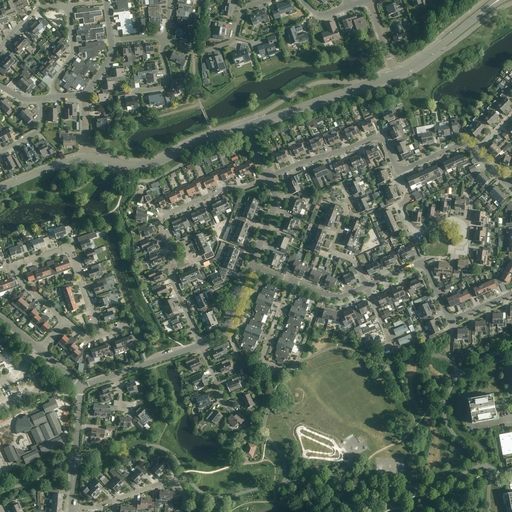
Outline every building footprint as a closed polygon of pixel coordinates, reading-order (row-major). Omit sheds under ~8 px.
[(13,4),(12,0),(7,2),(11,10),(6,12),(5,12),(10,22),(10,23),(13,22),(11,17),(17,15),(13,4)] [(19,9),(25,7),(22,0),(17,0),(18,2),(13,4),(17,15),(21,14),(19,9)] [(234,9),(234,5),(230,5),(231,0),(229,0),(224,0),(223,6),(225,6),(224,15),(222,15),(232,17),(233,9),(234,9)] [(396,0),(394,1),(395,3),(386,7),(389,15),(394,14),(395,18),(400,16),(397,7),(402,5),(400,0),(396,0)] [(422,8),(427,7),(424,0),(412,0),(414,6),(421,4),(422,8)] [(113,11),(113,13),(129,11),(128,4),(127,1),(116,3),(116,6),(117,5),(118,10),(113,11)] [(280,15),(289,11),(290,15),(294,13),(290,2),(281,5),(281,4),(276,6),(278,10),(272,12),(275,19),(281,17),(280,15)] [(193,7),(186,5),(186,6),(179,5),(178,11),(179,11),(179,14),(177,14),(176,17),(178,17),(184,18),(185,18),(185,12),(192,13),(193,7)] [(148,8),(149,11),(148,11),(149,19),(161,17),(161,14),(159,15),(159,10),(160,10),(160,7),(148,8)] [(4,25),(10,23),(10,22),(5,12),(6,12),(4,8),(0,9),(0,10),(3,18),(0,18),(0,25),(2,31),(6,30),(4,25)] [(94,8),(87,9),(89,24),(95,23),(94,17),(102,16),(101,11),(94,12),(94,8)] [(85,25),(85,27),(89,26),(89,24),(87,9),(81,10),(82,13),(74,14),(75,20),(83,19),(84,25),(85,25)] [(129,11),(113,13),(114,16),(118,15),(119,20),(130,19),(132,18),(132,15),(129,15),(129,11)] [(266,24),(270,23),(267,13),(263,15),(262,11),(250,15),(253,26),(254,25),(253,24),(257,23),(265,21),(266,24)] [(357,30),(367,27),(365,21),(364,22),(362,15),(359,16),(359,17),(357,18),(356,14),(350,16),(350,17),(343,20),(342,19),(346,29),(353,27),(352,24),(355,23),(357,30)] [(161,17),(149,19),(150,26),(151,26),(151,29),(160,27),(160,25),(160,20),(161,20),(161,17)] [(192,19),(185,18),(184,18),(178,17),(177,24),(178,24),(178,27),(176,26),(175,29),(176,30),(183,31),(184,25),(191,26),(192,19)] [(44,30),(47,26),(49,24),(43,18),(41,21),(42,22),(40,24),(37,21),(33,25),(39,31),(40,31),(41,33),(44,30)] [(119,20),(115,20),(116,23),(120,23),(121,27),(121,28),(131,26),(130,19),(119,20)] [(223,28),(224,24),(213,22),(212,28),(214,29),(213,35),(219,36),(226,37),(227,28),(223,28)] [(332,41),(341,38),(337,29),(336,29),(334,22),(326,25),(328,30),(329,29),(330,32),(322,34),(325,44),(326,44),(325,42),(331,39),(332,41)] [(393,25),(396,33),(392,34),(395,42),(405,38),(402,30),(399,22),(393,25)] [(39,31),(33,25),(29,29),(32,33),(30,35),(35,39),(39,35),(37,34),(39,31)] [(96,25),(89,26),(91,41),(97,40),(96,34),(104,33),(103,28),(96,29),(96,25)] [(86,42),(91,41),(89,26),(85,27),(83,27),(84,30),(76,31),(77,37),(85,36),(86,42)] [(121,28),(121,27),(117,28),(117,31),(122,30),(123,35),(135,34),(134,29),(133,29),(132,26),(131,26),(121,28)] [(295,29),(291,30),(286,31),(291,45),(299,42),(300,43),(308,40),(306,33),(297,36),(295,29)] [(190,32),(183,31),(176,30),(175,37),(175,36),(180,37),(180,39),(185,40),(184,42),(187,42),(189,32),(190,32)] [(277,53),(275,48),(275,49),(274,45),(278,44),(275,36),(267,38),(269,44),(266,45),(258,47),(259,50),(260,50),(262,55),(265,54),(265,52),(268,51),(269,56),(277,53)] [(21,37),(17,41),(24,48),(26,46),(27,47),(31,43),(27,38),(25,41),(21,37)] [(57,44),(55,46),(63,54),(67,50),(63,46),(65,44),(61,40),(57,44)] [(24,48),(17,41),(13,45),(15,47),(13,50),(19,55),(23,51),(22,50),(24,48)] [(98,42),(91,43),(93,58),(99,57),(98,51),(106,50),(105,45),(98,46),(98,42)] [(93,58),(91,43),(85,44),(86,47),(78,48),(79,53),(87,53),(88,58),(93,58)] [(143,56),(142,56),(143,60),(147,59),(147,54),(149,54),(149,55),(154,54),(153,44),(145,45),(145,46),(142,46),(141,46),(143,56)] [(248,55),(251,54),(248,46),(241,44),(239,52),(232,55),(234,60),(234,59),(236,64),(239,63),(240,63),(240,62),(244,61),(244,62),(250,60),(248,55)] [(52,48),(53,49),(49,53),(53,57),(55,55),(59,58),(63,54),(55,46),(54,45),(52,48)] [(132,61),(136,60),(135,56),(138,55),(138,56),(142,56),(143,56),(141,46),(142,46),(142,45),(134,46),(134,47),(130,48),(132,61)] [(130,48),(130,47),(122,48),(123,57),(127,57),(128,63),(122,63),(123,67),(132,66),(132,61),(130,48)] [(181,65),(179,68),(183,70),(187,61),(184,60),(185,57),(173,52),(170,60),(181,65)] [(8,56),(4,60),(11,66),(13,64),(14,66),(18,61),(14,57),(12,59),(8,56)] [(217,73),(218,73),(218,74),(223,72),(223,71),(226,70),(223,61),(223,62),(222,62),(219,56),(214,58),(213,57),(209,59),(205,60),(209,70),(215,68),(217,73)] [(43,65),(42,66),(49,72),(53,68),(50,65),(52,62),(50,61),(51,59),(48,57),(43,62),(42,61),(40,63),(43,65)] [(9,68),(11,66),(4,60),(0,63),(0,64),(4,67),(1,70),(6,74),(10,70),(9,68)] [(87,63),(86,64),(80,72),(81,73),(85,76),(88,71),(93,74),(96,69),(92,66),(94,64),(89,60),(87,63)] [(86,64),(81,61),(79,64),(75,61),(72,65),(76,69),(73,73),(77,77),(78,77),(79,74),(81,73),(80,72),(86,64)] [(155,75),(157,75),(157,71),(158,71),(157,63),(147,64),(147,69),(148,69),(148,72),(137,73),(138,77),(155,75)] [(49,72),(42,66),(41,68),(39,66),(35,66),(32,70),(39,76),(42,73),(45,76),(49,72)] [(17,84),(21,88),(28,81),(26,79),(30,75),(24,69),(21,72),(22,74),(18,78),(20,80),(17,84)] [(115,82),(126,80),(125,76),(124,76),(123,74),(124,73),(123,69),(113,70),(114,77),(111,78),(112,82),(115,82)] [(77,77),(76,78),(71,86),(75,90),(79,85),(83,88),(86,83),(82,80),(84,78),(79,74),(78,77),(77,77)] [(76,78),(71,75),(69,78),(65,75),(62,79),(67,82),(63,87),(68,91),(71,86),(76,78)] [(156,82),(155,75),(138,77),(134,77),(134,84),(139,84),(138,81),(145,80),(145,81),(146,80),(146,84),(156,82)] [(185,82),(183,82),(183,80),(187,80),(188,77),(176,75),(175,81),(173,80),(172,87),(171,93),(178,94),(179,88),(184,88),(185,82)] [(28,81),(21,88),(25,92),(29,88),(31,90),(35,86),(31,82),(30,83),(28,81)] [(115,86),(115,82),(112,82),(104,83),(105,90),(102,90),(103,94),(103,95),(106,94),(117,93),(117,89),(115,89),(115,86)] [(511,88),(510,90),(507,87),(503,91),(504,92),(507,95),(509,93),(511,95),(511,88)] [(504,100),(501,102),(509,110),(510,109),(509,108),(510,108),(509,107),(511,104),(506,99),(509,96),(507,95),(504,92),(500,96),(504,100)] [(106,99),(106,94),(103,95),(103,94),(96,95),(97,103),(96,103),(96,107),(111,105),(111,101),(106,102),(106,99)] [(164,105),(163,98),(161,98),(161,96),(161,97),(160,94),(148,96),(149,101),(150,101),(150,105),(157,104),(158,107),(163,106),(163,105),(164,104),(164,105)] [(127,108),(127,111),(139,109),(137,97),(125,99),(127,108)] [(0,107),(2,109),(9,102),(5,99),(3,101),(0,98),(0,107)] [(508,111),(509,110),(501,102),(499,105),(495,101),(491,105),(496,109),(498,107),(503,113),(506,110),(507,111),(508,110),(508,111)] [(12,105),(9,102),(2,109),(8,116),(13,111),(10,108),(12,105)] [(491,113),(488,115),(496,123),(497,122),(496,121),(497,121),(496,120),(499,117),(494,112),(496,109),(491,105),(487,109),(491,113)] [(49,109),(49,122),(57,122),(56,113),(60,113),(60,106),(56,106),(56,109),(49,109)] [(68,106),(68,110),(65,110),(65,120),(71,120),(71,116),(76,116),(76,112),(76,106),(78,106),(68,106)] [(394,107),(388,110),(389,112),(383,115),(385,121),(388,120),(389,122),(388,122),(395,119),(393,114),(396,112),(394,107)] [(23,119),(30,112),(27,109),(24,111),(21,108),(16,113),(23,119)] [(34,115),(30,112),(23,119),(30,126),(30,125),(31,126),(34,122),(34,121),(31,118),(34,115)] [(107,130),(108,130),(106,119),(110,119),(110,112),(103,113),(104,117),(100,118),(100,117),(97,117),(97,124),(97,123),(96,123),(97,128),(107,127),(107,130)] [(495,124),(496,123),(488,115),(486,118),(482,114),(478,118),(481,121),(483,122),(485,120),(490,126),(493,123),(494,124),(495,123),(495,124)] [(372,123),(375,121),(372,115),(367,118),(368,120),(365,121),(365,120),(370,131),(369,131),(370,131),(375,129),(372,123)] [(476,124),(474,127),(482,134),(482,133),(483,132),(482,131),(485,129),(479,123),(481,121),(478,118),(477,117),(473,121),(476,124)] [(451,120),(451,123),(452,129),(453,133),(459,131),(458,126),(461,126),(460,119),(457,120),(457,119),(451,120)] [(370,131),(365,120),(365,121),(363,122),(362,120),(357,122),(359,128),(362,127),(365,133),(369,131),(370,131)] [(389,130),(391,135),(402,130),(400,125),(398,126),(396,121),(389,123),(392,129),(389,130)] [(448,122),(442,123),(445,136),(451,135),(450,130),(452,129),(451,123),(448,124),(448,122)] [(353,138),(353,139),(358,136),(355,130),(358,129),(355,123),(350,125),(351,127),(349,128),(348,128),(353,138)] [(435,131),(435,133),(438,132),(439,137),(445,136),(442,123),(439,123),(440,125),(434,126),(434,128),(435,131)] [(339,128),(340,130),(342,135),(345,134),(348,140),(353,138),(348,128),(348,127),(345,128),(344,125),(339,128)] [(481,135),(482,134),(474,127),(471,129),(468,125),(464,130),(468,134),(470,132),(476,137),(478,135),(479,136),(480,135),(481,135)] [(3,132),(7,141),(12,139),(10,135),(14,133),(11,128),(3,132)] [(335,143),(336,144),(340,142),(338,135),(341,134),(338,128),(333,130),(334,133),(331,134),(331,133),(335,143)] [(434,128),(425,129),(428,144),(434,143),(433,137),(436,137),(435,133),(435,131),(434,128)] [(422,145),(428,144),(425,129),(417,131),(418,140),(421,139),(422,145)] [(402,130),(391,135),(394,140),(396,139),(397,141),(404,139),(407,137),(406,134),(404,135),(402,130)] [(331,133),(330,132),(322,135),(326,144),(329,143),(331,145),(335,143),(331,133)] [(75,149),(75,137),(74,137),(68,138),(68,134),(60,134),(60,138),(64,138),(64,146),(74,145),(75,149)] [(318,149),(318,150),(323,147),(321,144),(324,142),(320,134),(315,136),(316,138),(314,139),(313,139),(318,149)] [(318,149),(313,139),(311,140),(310,138),(305,141),(307,146),(310,145),(313,151),(318,149)] [(296,144),(300,154),(301,155),(305,153),(303,146),(306,145),(303,139),(298,141),(299,144),(296,145),(296,144)] [(398,150),(406,147),(404,142),(405,141),(404,139),(397,141),(399,144),(396,145),(398,150)] [(296,156),(300,154),(296,144),(294,141),(288,144),(289,146),(287,146),(290,152),(293,151),(296,156)] [(487,150),(491,154),(498,148),(496,146),(497,144),(494,141),(490,144),(492,146),(487,150)] [(46,154),(49,152),(51,155),(54,153),(55,151),(50,145),(47,147),(45,144),(44,144),(43,142),(37,144),(35,146),(38,151),(39,150),(41,156),(45,153),(46,154)] [(505,153),(507,150),(509,148),(511,146),(509,143),(506,145),(507,146),(502,150),(505,153)] [(410,154),(409,151),(411,151),(409,146),(406,147),(398,150),(400,156),(403,154),(404,157),(406,156),(407,159),(414,156),(413,153),(410,154)] [(37,159),(34,154),(31,155),(27,147),(20,151),(25,162),(33,158),(34,161),(37,159)] [(284,162),(289,160),(286,154),(289,152),(286,147),(281,149),(282,151),(280,152),(279,151),(284,162)] [(376,147),(371,149),(375,159),(378,157),(379,160),(384,158),(381,152),(378,153),(376,147)] [(502,151),(498,148),(491,154),(495,158),(502,151)] [(375,159),(371,149),(366,152),(368,157),(365,159),(368,165),(373,163),(372,160),(375,159)] [(284,162),(279,151),(279,152),(277,153),(276,151),(271,153),(273,159),(276,158),(279,164),(284,162)] [(354,157),(359,166),(361,165),(363,168),(368,166),(365,159),(362,161),(359,154),(354,156),(354,157)] [(463,154),(458,156),(461,164),(466,162),(463,154)] [(21,167),(17,159),(16,158),(13,160),(10,156),(3,160),(8,170),(15,166),(17,169),(21,167)] [(247,175),(243,166),(240,167),(237,159),(238,159),(237,156),(231,159),(232,161),(234,161),(237,166),(234,168),(237,174),(238,174),(237,173),(240,172),(242,177),(247,175)] [(446,157),(448,161),(451,169),(456,167),(453,159),(450,160),(448,156),(446,157)] [(461,164),(458,156),(453,159),(456,167),(461,164)] [(508,166),(511,158),(506,156),(502,164),(508,166)] [(354,157),(349,159),(352,165),(349,166),(352,173),(357,171),(356,168),(359,166),(354,157)] [(246,164),(243,166),(247,175),(253,172),(250,167),(253,166),(253,167),(254,167),(251,160),(245,163),(246,164)] [(337,162),(341,172),(344,171),(346,174),(349,173),(350,175),(348,176),(349,178),(353,177),(348,165),(345,166),(342,160),(340,161),(337,162)] [(451,169),(448,161),(443,163),(444,166),(442,167),(444,173),(447,172),(446,171),(451,169)] [(341,172),(337,162),(334,163),(334,164),(332,165),(335,171),(332,172),(335,178),(340,176),(339,173),(341,172)] [(427,170),(431,181),(436,179),(432,168),(430,164),(428,165),(429,169),(427,170)] [(228,169),(225,170),(229,179),(234,177),(232,172),(234,171),(235,172),(232,165),(227,167),(228,169)] [(319,167),(323,176),(326,175),(328,178),(330,177),(331,179),(334,177),(331,170),(328,171),(325,166),(324,166),(324,165),(319,167)] [(441,177),(441,175),(443,173),(440,167),(438,168),(437,166),(432,168),(436,179),(441,177)] [(313,169),(314,170),(313,171),(316,177),(313,178),(318,189),(322,187),(321,184),(322,183),(320,178),(323,176),(319,167),(313,169)] [(378,178),(378,179),(388,174),(386,170),(386,171),(385,170),(382,171),(381,168),(372,172),(373,175),(374,180),(378,178)] [(423,168),(420,169),(427,183),(431,181),(427,170),(424,171),(423,168)] [(420,173),(417,174),(422,185),(427,183),(420,169),(418,170),(420,173)] [(229,179),(225,170),(222,171),(221,170),(216,172),(219,179),(219,178),(221,176),(223,181),(229,179)] [(211,176),(208,177),(212,187),(217,184),(215,179),(217,178),(218,179),(215,172),(210,175),(211,176)] [(476,178),(474,176),(475,175),(474,172),(466,176),(472,182),(475,179),(479,183),(485,177),(481,173),(476,178)] [(388,174),(378,179),(380,183),(377,185),(379,188),(385,185),(384,182),(390,179),(389,179),(390,178),(388,174)] [(417,174),(412,177),(417,187),(422,185),(417,174)] [(288,184),(290,189),(299,185),(298,185),(301,184),(298,176),(292,178),(294,182),(288,184)] [(212,187),(208,177),(205,179),(204,177),(199,179),(202,186),(202,185),(204,184),(206,189),(212,187)] [(348,185),(351,190),(364,184),(363,181),(360,183),(358,177),(352,180),(353,183),(348,185)] [(407,179),(410,187),(412,189),(417,187),(412,177),(407,179)] [(485,177),(479,183),(482,187),(480,190),(482,192),(486,188),(484,186),(489,180),(485,177)] [(193,184),(191,185),(195,194),(200,192),(198,187),(200,186),(201,187),(198,180),(193,182),(193,184)] [(365,187),(364,184),(351,190),(353,196),(358,193),(360,197),(365,194),(363,188),(365,187)] [(195,194),(191,185),(188,186),(187,185),(182,187),(185,194),(185,193),(187,192),(189,196),(195,194)] [(297,192),(299,195),(299,196),(307,196),(303,187),(300,188),(299,185),(290,189),(292,194),(297,192)] [(386,192),(387,195),(396,191),(393,186),(388,188),(386,185),(380,188),(382,193),(386,192)] [(176,191),(173,193),(177,202),(183,199),(181,194),(183,193),(184,194),(181,187),(176,190),(176,191)] [(490,187),(486,192),(488,194),(489,193),(492,197),(499,190),(496,187),(492,190),(490,187)] [(503,194),(499,190),(492,197),(496,201),(503,194)] [(385,200),(386,202),(388,205),(394,202),(393,199),(398,197),(396,191),(387,195),(388,198),(385,200)] [(153,198),(151,192),(146,194),(147,196),(144,197),(139,195),(137,202),(144,204),(152,201),(151,199),(153,198)] [(177,202),(173,193),(171,194),(170,192),(165,195),(168,201),(167,200),(170,199),(172,204),(177,202)] [(247,201),(247,202),(258,206),(258,205),(257,205),(259,201),(260,201),(255,199),(256,196),(249,194),(248,196),(249,197),(248,202),(247,201)] [(358,208),(367,204),(366,201),(369,200),(366,194),(361,197),(362,199),(356,202),(358,208)] [(507,198),(503,194),(496,201),(500,204),(499,205),(501,207),(507,202),(505,200),(507,198)] [(221,201),(226,211),(226,210),(230,208),(230,209),(231,210),(233,209),(230,202),(228,203),(224,195),(222,196),(224,200),(221,201)] [(167,206),(163,197),(160,198),(159,196),(154,199),(157,206),(157,205),(159,204),(162,209),(167,206)] [(459,211),(461,200),(458,199),(458,197),(452,196),(452,203),(455,203),(454,210),(456,210),(456,211),(459,211)] [(225,211),(226,211),(221,201),(218,202),(216,198),(215,199),(216,203),(217,203),(221,213),(221,212),(225,210),(225,211)] [(440,212),(441,212),(440,213),(446,214),(446,212),(447,212),(447,205),(450,205),(451,199),(443,198),(442,199),(442,202),(441,202),(440,212)] [(461,200),(459,211),(463,211),(465,211),(465,204),(469,205),(469,198),(464,198),(464,200),(461,200)] [(292,199),(290,204),(302,209),(302,208),(303,209),(304,209),(305,209),(305,208),(306,208),(306,207),(306,206),(306,205),(304,204),(305,201),(299,199),(298,201),(292,199)] [(245,206),(259,212),(260,210),(256,208),(257,206),(258,206),(247,202),(248,202),(246,206),(245,206)] [(214,210),(211,211),(214,217),(217,216),(216,215),(216,214),(221,213),(217,203),(216,203),(212,205),(214,210)] [(299,217),(302,209),(290,204),(288,210),(294,212),(293,215),(299,217)] [(330,209),(338,213),(340,207),(332,204),(330,209)] [(367,204),(358,208),(361,213),(367,210),(368,213),(373,210),(371,205),(368,207),(367,204)] [(438,205),(435,205),(432,204),(432,208),(428,208),(427,217),(434,218),(434,212),(437,212),(438,205)] [(244,211),(243,211),(254,215),(255,212),(259,213),(259,212),(245,206),(246,207),(244,211)] [(141,221),(141,222),(147,222),(147,216),(144,215),(144,214),(146,211),(138,208),(137,211),(137,212),(137,214),(136,220),(141,221)] [(205,220),(200,210),(197,212),(195,208),(194,208),(195,212),(196,212),(200,222),(204,220),(205,220)] [(209,212),(207,213),(205,208),(204,208),(205,208),(200,210),(205,220),(205,222),(210,220),(210,219),(212,218),(209,212)] [(337,215),(338,213),(330,209),(328,214),(328,215),(340,219),(341,217),(337,215)] [(384,219),(392,215),(390,210),(387,211),(386,209),(380,212),(381,214),(382,214),(384,219)] [(415,212),(414,222),(420,223),(421,215),(424,216),(425,210),(419,209),(419,213),(415,212)] [(254,215),(243,211),(244,211),(242,216),(240,215),(239,218),(246,221),(247,218),(252,220),(253,215),(254,215)] [(190,220),(193,227),(196,225),(195,224),(200,222),(196,212),(195,212),(191,214),(190,214),(193,219),(190,220)] [(326,219),(326,220),(334,223),(335,220),(339,222),(340,219),(328,215),(328,214),(325,213),(323,218),(326,219)] [(238,226),(248,230),(250,225),(245,223),(246,221),(239,218),(232,215),(231,218),(233,219),(240,221),(238,226)] [(384,219),(387,224),(398,218),(397,216),(394,218),(393,218),(392,215),(384,219)] [(176,221),(181,231),(181,230),(185,228),(185,229),(181,218),(181,219),(178,220),(176,216),(174,217),(176,221)] [(181,218),(185,229),(186,229),(185,228),(190,226),(190,227),(191,228),(193,227),(190,220),(188,221),(186,216),(185,216),(186,217),(181,219),(181,218)] [(294,227),(294,226),(295,224),(298,225),(300,220),(294,217),(293,220),(287,218),(285,223),(294,227)] [(474,222),(477,222),(477,225),(486,226),(487,218),(485,218),(474,217),(474,220),(474,222)] [(389,229),(397,225),(396,223),(396,222),(399,221),(398,218),(387,224),(389,229)] [(352,220),(350,224),(360,228),(361,225),(363,226),(365,221),(359,219),(358,221),(353,219),(352,220)] [(332,228),(334,223),(326,220),(324,225),(320,223),(319,226),(325,228),(326,226),(332,228)] [(170,226),(174,235),(177,234),(176,233),(176,232),(180,230),(181,231),(176,221),(172,223),(172,222),(171,222),(172,225),(170,226)] [(294,236),(296,231),(298,228),(294,226),(294,227),(285,223),(283,228),(289,230),(288,233),(294,236)] [(354,231),(353,234),(359,236),(361,231),(359,230),(360,228),(350,224),(348,228),(349,228),(349,229),(354,231)] [(388,235),(390,234),(391,237),(397,234),(396,231),(399,230),(397,225),(389,229),(386,230),(388,235)] [(64,226),(58,228),(62,238),(67,236),(67,234),(72,232),(69,226),(64,228),(64,226)] [(146,237),(148,236),(149,237),(152,235),(151,234),(154,233),(154,232),(155,231),(153,228),(152,228),(152,227),(146,229),(145,226),(138,229),(141,235),(145,233),(146,237)] [(248,230),(238,226),(236,231),(236,230),(236,231),(250,236),(251,234),(247,233),(248,230)] [(319,229),(317,234),(325,237),(327,232),(324,231),(325,228),(319,226),(318,229),(319,229)] [(62,238),(58,228),(53,230),(53,231),(48,233),(50,240),(56,238),(56,239),(62,238)] [(488,229),(482,228),(480,228),(480,231),(475,231),(475,232),(474,232),(474,236),(487,237),(488,229)] [(195,242),(205,238),(205,237),(204,238),(203,233),(204,232),(203,230),(196,233),(197,235),(193,237),(193,238),(193,237),(195,242)] [(234,235),(245,239),(244,239),(245,236),(249,238),(250,236),(236,231),(235,235),(234,235)] [(315,239),(330,245),(331,242),(326,241),(324,240),(325,237),(317,234),(315,239)] [(346,235),(344,239),(354,243),(356,238),(358,239),(359,236),(353,234),(352,237),(347,234),(346,235)] [(231,240),(230,242),(237,245),(238,242),(243,244),(242,244),(244,239),(245,240),(245,239),(234,235),(234,236),(233,240),(232,240),(231,240)] [(280,236),(278,241),(287,245),(288,242),(291,243),(293,238),(287,235),(286,238),(280,236)] [(89,239),(88,236),(83,238),(84,241),(79,242),(83,251),(82,249),(91,246),(88,239),(89,239)] [(487,237),(474,236),(473,239),(474,239),(474,241),(480,242),(480,245),(486,246),(487,237)] [(26,239),(28,244),(26,245),(29,251),(34,250),(34,251),(40,249),(37,240),(33,241),(32,237),(26,239)] [(37,240),(40,249),(45,247),(45,246),(50,244),(48,237),(43,239),(42,238),(37,240)] [(192,247),(193,248),(207,242),(205,238),(195,242),(196,245),(192,247)] [(315,239),(313,244),(321,247),(322,245),(324,246),(329,248),(330,245),(315,239)] [(354,243),(344,239),(343,243),(343,244),(349,246),(347,249),(353,252),(355,247),(353,246),(354,243)] [(18,246),(14,247),(17,257),(23,255),(22,254),(27,252),(25,245),(24,246),(22,241),(17,243),(18,246)] [(149,253),(160,248),(157,241),(149,244),(147,241),(141,243),(143,249),(147,248),(149,253)] [(287,245),(278,241),(276,246),(282,248),(281,251),(287,254),(289,249),(286,248),(287,245)] [(207,242),(193,248),(194,250),(198,248),(199,251),(199,252),(209,247),(207,243),(207,242)] [(408,247),(405,248),(409,258),(414,256),(412,251),(415,250),(415,251),(412,243),(407,245),(408,247)] [(244,253),(240,251),(238,250),(238,248),(229,244),(228,247),(229,247),(230,248),(228,252),(238,256),(239,254),(243,255),(244,253)] [(321,247),(313,244),(311,249),(319,253),(321,247)] [(17,257),(14,247),(8,249),(9,251),(4,253),(6,259),(11,257),(12,259),(17,257)] [(206,254),(207,257),(208,259),(214,257),(214,256),(212,251),(211,252),(209,247),(199,252),(199,251),(201,256),(206,254)] [(476,255),(487,256),(488,253),(490,254),(491,248),(484,247),(484,251),(477,250),(477,252),(476,255)] [(409,258),(405,248),(401,250),(401,248),(396,250),(399,258),(399,257),(402,256),(404,260),(409,258)] [(95,255),(95,254),(97,254),(96,250),(94,251),(94,250),(85,253),(87,257),(83,258),(85,264),(94,261),(92,256),(95,255)] [(391,255),(388,256),(392,265),(397,263),(395,259),(397,258),(398,259),(394,251),(390,253),(391,255)] [(226,257),(240,262),(241,260),(237,259),(238,256),(228,252),(226,257)] [(271,253),(269,258),(278,262),(280,259),(282,260),(284,255),(276,252),(275,255),(271,253)] [(152,260),(153,262),(152,262),(151,263),(151,264),(152,267),(155,266),(165,262),(163,258),(164,258),(163,254),(157,257),(156,253),(149,256),(151,261),(152,260)] [(392,265),(388,256),(384,257),(384,255),(379,257),(383,265),(382,264),(385,263),(387,268),(392,265)] [(487,256),(476,255),(476,259),(476,260),(483,261),(482,264),(489,265),(489,260),(487,259),(487,256)] [(59,263),(63,272),(71,269),(66,256),(63,257),(64,261),(59,263)] [(374,263),(371,264),(375,273),(380,271),(378,265),(381,264),(381,265),(378,256),(374,258),(375,259),(373,260),(374,263)] [(239,264),(240,262),(226,257),(224,261),(234,265),(236,262),(239,264)] [(281,263),(278,262),(269,258),(267,264),(279,268),(281,263)] [(63,272),(59,263),(54,264),(53,260),(50,262),(54,275),(63,272)] [(293,266),(292,267),(295,268),(293,273),(294,273),(294,274),(298,276),(302,266),(303,263),(295,260),(295,261),(293,266)] [(459,271),(462,272),(464,260),(460,260),(460,261),(458,260),(458,267),(454,267),(454,273),(459,274),(459,271)] [(471,275),(471,268),(472,265),(468,265),(469,262),(467,261),(464,260),(462,272),(465,272),(465,274),(471,275)] [(234,268),(234,265),(224,261),(224,262),(223,266),(222,266),(217,264),(217,267),(220,268),(227,271),(228,268),(236,272),(237,269),(234,268)] [(43,268),(46,278),(54,275),(50,262),(46,263),(48,267),(43,268)] [(443,274),(444,262),(441,262),(441,263),(439,262),(439,266),(435,266),(434,273),(436,273),(436,277),(440,277),(440,273),(443,274)] [(448,263),(444,262),(443,274),(446,274),(446,276),(451,277),(452,267),(449,267),(449,264),(448,263)] [(364,263),(361,265),(364,272),(364,271),(367,270),(369,275),(375,273),(371,264),(365,267),(364,263)] [(93,266),(94,270),(88,272),(90,279),(100,275),(97,268),(100,267),(99,264),(93,266)] [(303,277),(305,272),(308,273),(308,272),(310,266),(305,264),(304,267),(302,266),(298,276),(302,277),(303,277)] [(310,266),(308,272),(311,273),(309,279),(310,279),(309,280),(313,282),(317,272),(312,270),(314,265),(312,264),(311,266),(310,266)] [(33,267),(38,281),(46,278),(43,268),(38,270),(36,266),(33,267)] [(348,274),(352,284),(356,282),(357,281),(354,276),(357,274),(354,268),(353,266),(348,268),(350,273),(348,274)] [(38,281),(33,267),(30,268),(31,272),(26,274),(29,282),(34,280),(35,282),(38,281)] [(198,268),(193,270),(197,279),(200,278),(200,280),(203,280),(203,281),(206,279),(204,274),(201,275),(198,268)] [(215,274),(219,285),(219,284),(224,282),(224,283),(224,282),(223,279),(224,279),(225,277),(224,276),(225,276),(227,271),(220,268),(219,271),(219,272),(219,273),(215,275),(215,274)] [(511,272),(506,269),(503,274),(511,278),(511,276),(511,272)] [(188,272),(192,281),(193,283),(196,282),(196,283),(198,282),(197,279),(193,270),(188,272)] [(317,272),(313,282),(317,283),(318,282),(318,283),(321,277),(323,278),(326,272),(321,270),(320,273),(317,272)] [(156,282),(164,278),(161,272),(155,274),(154,271),(148,273),(150,279),(154,278),(156,282)] [(188,272),(184,275),(188,283),(192,281),(188,272)] [(326,272),(323,278),(326,279),(324,285),(325,285),(325,286),(329,287),(332,278),(328,276),(329,273),(326,272)] [(6,291),(15,288),(18,287),(15,280),(12,281),(10,274),(7,275),(8,279),(3,281),(6,291)] [(210,275),(207,276),(210,283),(212,282),(215,287),(215,286),(219,284),(219,285),(215,274),(215,275),(210,277),(210,276),(210,275)] [(342,281),(344,280),(347,285),(348,285),(348,286),(352,284),(348,274),(343,276),(342,274),(339,275),(340,277),(342,281)] [(511,278),(503,274),(501,279),(508,283),(511,278)] [(182,283),(179,285),(182,290),(184,289),(183,285),(188,283),(184,275),(179,277),(182,283)] [(332,278),(329,287),(333,289),(333,288),(334,289),(336,283),(339,284),(343,283),(342,281),(340,277),(337,278),(336,279),(332,278)] [(418,278),(413,280),(417,290),(420,289),(421,291),(426,289),(422,280),(422,281),(422,282),(420,283),(418,278)] [(93,286),(95,293),(104,289),(103,286),(107,285),(105,279),(98,281),(99,284),(93,286)] [(496,279),(488,282),(492,290),(497,288),(496,286),(499,285),(496,279)] [(417,290),(413,280),(408,283),(410,287),(408,288),(407,287),(410,295),(415,293),(414,291),(417,290)] [(492,290),(488,282),(483,284),(487,293),(492,290)] [(59,287),(62,296),(71,292),(70,288),(74,286),(72,283),(59,287)] [(260,293),(258,298),(265,301),(271,285),(268,284),(266,287),(265,287),(264,287),(261,294),(260,293)] [(483,284),(478,287),(482,295),(487,293),(483,284)] [(159,296),(168,292),(165,286),(159,288),(158,285),(151,288),(153,291),(156,290),(159,296)] [(275,287),(271,285),(265,301),(273,304),(275,299),(273,298),(276,291),(275,291),(274,290),(275,287)] [(400,286),(396,288),(400,297),(403,296),(404,299),(407,299),(410,298),(406,291),(404,292),(401,286),(400,287),(400,286)] [(462,293),(466,301),(471,298),(470,296),(473,295),(470,290),(471,290),(470,289),(464,292),(462,287),(460,287),(461,290),(462,293)] [(473,295),(473,296),(476,295),(477,297),(482,295),(478,287),(471,290),(470,290),(473,295)] [(398,299),(400,297),(396,288),(392,289),(392,290),(392,291),(394,296),(391,297),(394,303),(399,301),(398,299)] [(62,296),(65,304),(79,299),(78,296),(73,297),(72,296),(73,295),(72,293),(71,292),(62,296)] [(11,304),(18,309),(25,302),(21,298),(23,295),(21,293),(11,304)] [(106,298),(110,296),(109,293),(100,297),(101,299),(98,301),(100,308),(105,306),(106,307),(109,306),(106,298)] [(197,300),(198,303),(207,299),(204,293),(198,296),(197,293),(192,295),(194,301),(197,300)] [(385,293),(381,294),(385,304),(388,303),(389,305),(394,303),(391,297),(389,298),(386,293),(385,293)] [(457,295),(461,303),(466,301),(462,293),(457,295)] [(383,305),(385,304),(381,294),(377,296),(377,297),(381,308),(384,307),(383,305)] [(457,295),(452,297),(456,305),(461,303),(457,295)] [(298,314),(304,298),(300,296),(299,300),(298,300),(296,299),(294,306),(292,306),(290,311),(298,314)] [(456,305),(452,297),(447,299),(451,307),(456,305)] [(165,305),(167,309),(175,305),(172,299),(168,301),(167,298),(160,301),(162,307),(165,305)] [(265,301),(258,298),(256,304),(257,304),(254,311),(256,312),(257,312),(255,316),(259,317),(265,301)] [(298,314),(305,317),(307,312),(306,311),(309,304),(307,304),(307,303),(306,303),(308,299),(304,298),(298,314)] [(79,299),(65,304),(67,313),(77,309),(75,304),(80,302),(79,299)] [(207,299),(198,303),(200,307),(197,308),(200,314),(205,311),(204,308),(210,305),(207,299)] [(273,304),(265,301),(259,317),(263,319),(264,315),(265,316),(265,315),(267,316),(269,309),(271,309),(273,304)] [(372,309),(371,309),(367,301),(366,302),(366,301),(362,303),(366,313),(369,311),(369,312),(370,313),(373,312),(372,309)] [(25,302),(18,309),(25,315),(34,304),(31,302),(29,305),(25,302)] [(366,313),(362,303),(358,304),(358,305),(358,306),(360,310),(357,311),(361,320),(364,319),(362,316),(364,315),(364,314),(366,313)] [(419,309),(421,313),(429,309),(427,303),(421,306),(420,303),(414,306),(416,311),(419,309)] [(25,315),(31,321),(37,315),(38,313),(34,310),(37,306),(34,304),(25,315)] [(178,311),(175,305),(167,309),(168,312),(166,313),(168,319),(175,316),(173,313),(178,311)] [(102,314),(105,322),(114,318),(113,314),(116,313),(114,307),(107,310),(108,313),(102,314)] [(355,320),(357,319),(358,321),(361,320),(357,311),(356,308),(353,310),(352,309),(351,308),(347,310),(352,320),(355,319),(355,320)] [(325,318),(329,319),(331,311),(325,309),(324,314),(321,313),(319,316),(318,320),(324,321),(325,318)] [(421,322),(422,322),(428,319),(427,319),(426,317),(432,314),(429,309),(421,313),(422,315),(419,317),(421,322)] [(343,313),(343,314),(340,315),(345,327),(348,325),(353,323),(352,320),(347,310),(343,312),(344,313),(343,313)] [(205,317),(207,322),(215,318),(212,311),(206,314),(205,311),(199,314),(201,318),(205,317)] [(298,314),(290,311),(288,316),(290,317),(287,324),(288,324),(288,325),(289,325),(288,328),(292,330),(298,314)] [(337,313),(331,311),(329,319),(332,320),(332,323),(339,325),(340,318),(336,317),(337,313)] [(498,324),(498,313),(498,314),(492,314),(492,320),(489,320),(489,327),(493,327),(493,324),(498,324)] [(498,313),(498,324),(503,324),(503,327),(506,327),(506,320),(503,320),(503,313),(502,313),(502,314),(498,314),(498,313)] [(292,330),(295,331),(297,328),(298,328),(299,328),(302,321),(303,322),(305,317),(298,314),(292,330)] [(17,324),(20,321),(14,315),(11,318),(17,324)] [(31,321),(30,322),(36,328),(46,317),(43,315),(40,318),(37,315),(31,321)] [(46,317),(36,328),(43,334),(50,326),(46,323),(49,318),(47,316),(46,317)] [(247,325),(245,330),(253,333),(259,317),(255,316),(254,319),(253,319),(251,319),(249,325),(247,325)] [(165,327),(171,324),(172,323),(175,330),(179,329),(179,328),(184,326),(181,319),(178,321),(177,320),(178,319),(177,317),(163,323),(165,327)] [(263,319),(259,317),(253,333),(260,336),(262,331),(261,330),(264,323),(262,323),(262,322),(261,322),(263,319)] [(215,318),(207,322),(208,326),(205,327),(207,332),(213,330),(212,327),(218,324),(215,318)] [(429,319),(427,319),(428,319),(422,322),(424,327),(427,326),(429,329),(437,326),(434,320),(430,321),(429,319)] [(480,332),(480,321),(475,321),(475,328),(472,328),(472,335),(475,335),(475,332),(480,332)] [(480,321),(480,332),(485,332),(485,335),(488,335),(488,328),(485,328),(485,321),(480,321)] [(396,336),(409,330),(406,324),(393,329),(396,336)] [(362,328),(364,334),(376,328),(375,325),(369,328),(368,326),(362,328)] [(428,336),(430,339),(437,336),(435,334),(440,332),(437,326),(429,329),(431,335),(428,336)] [(292,330),(288,328),(287,332),(286,331),(285,332),(284,331),(281,338),(280,337),(278,343),(285,346),(292,330)] [(458,340),(463,340),(463,328),(463,329),(457,329),(457,336),(454,336),(454,343),(458,343),(458,340)] [(463,328),(463,340),(468,340),(468,343),(471,343),(471,336),(468,336),(468,328),(467,329),(463,329),(463,328)] [(246,349),(247,349),(253,333),(245,330),(243,335),(245,336),(242,343),(243,343),(243,344),(244,344),(243,348),(244,348),(243,350),(246,351),(246,349)] [(285,346),(293,349),(295,343),(294,343),(296,336),(295,335),(294,335),(295,331),(292,330),(285,346)] [(123,339),(120,340),(124,351),(129,349),(128,347),(125,338),(123,333),(121,334),(123,339)] [(260,336),(253,333),(247,349),(250,351),(252,347),(253,347),(254,347),(257,341),(258,341),(260,336)] [(413,339),(411,334),(398,339),(400,345),(413,339)] [(133,336),(125,338),(128,347),(134,345),(133,342),(136,341),(133,335),(133,336)] [(58,344),(64,349),(74,338),(71,336),(68,339),(64,336),(58,344)] [(379,341),(377,336),(367,341),(370,345),(379,341)] [(64,349),(71,355),(76,349),(78,347),(74,344),(76,341),(74,338),(64,349)] [(114,341),(112,342),(111,342),(115,354),(124,351),(120,340),(114,342),(114,341)] [(94,343),(96,349),(99,357),(104,355),(101,347),(98,348),(96,342),(94,343)] [(101,347),(104,355),(109,353),(111,357),(114,356),(109,343),(109,344),(101,347)] [(215,359),(225,355),(226,354),(227,353),(225,348),(228,346),(227,343),(218,347),(219,350),(212,352),(215,359)] [(285,346),(278,343),(276,348),(277,349),(275,355),(276,356),(277,357),(275,360),(279,362),(285,346)] [(285,346),(279,362),(283,363),(284,360),(285,360),(287,360),(289,353),(291,354),(293,349),(285,346)] [(71,355),(69,357),(76,362),(86,352),(83,349),(80,352),(76,349),(71,355)] [(87,351),(90,357),(87,358),(89,362),(94,360),(94,359),(99,357),(96,349),(88,351),(87,351)] [(196,360),(194,356),(185,360),(187,365),(190,364),(191,367),(192,367),(194,371),(199,368),(199,367),(202,366),(199,359),(196,360)] [(234,364),(231,358),(226,361),(227,363),(220,367),(223,373),(233,369),(231,365),(234,364)] [(205,378),(205,377),(203,374),(192,379),(195,386),(200,384),(201,387),(208,385),(206,381),(207,380),(206,378),(205,378)] [(240,379),(239,375),(232,378),(234,381),(227,384),(230,391),(241,387),(238,380),(240,379)] [(137,393),(136,389),(137,389),(134,382),(138,381),(137,377),(131,379),(132,383),(126,385),(128,392),(129,392),(131,396),(137,393)] [(111,400),(110,397),(108,391),(112,390),(110,385),(105,387),(106,390),(98,393),(101,400),(103,403),(111,400)] [(191,398),(193,402),(198,399),(200,404),(200,405),(201,405),(202,408),(211,404),(207,394),(202,396),(200,393),(191,398)] [(251,397),(252,397),(250,393),(242,397),(245,403),(245,402),(246,404),(244,405),(246,409),(254,405),(251,397)] [(493,395),(469,399),(473,423),(497,419),(496,414),(496,410),(494,404),(493,395)] [(54,397),(48,400),(49,402),(42,406),(44,411),(42,412),(31,417),(30,417),(31,418),(30,419),(28,420),(26,415),(26,416),(23,418),(21,420),(19,418),(18,419),(19,419),(17,422),(16,426),(16,430),(17,433),(17,434),(16,434),(24,431),(24,432),(25,433),(24,433),(24,434),(30,431),(37,445),(30,447),(32,450),(24,454),(24,452),(22,451),(21,450),(19,450),(17,450),(16,450),(14,446),(13,447),(12,447),(11,445),(3,449),(10,463),(15,461),(17,464),(24,461),(26,465),(40,458),(38,454),(41,452),(42,454),(63,444),(60,437),(59,437),(59,436),(58,435),(63,433),(53,412),(52,411),(52,410),(58,407),(55,400),(54,397)] [(110,410),(104,410),(105,406),(93,405),(93,409),(95,409),(94,416),(110,418),(110,417),(109,417),(109,414),(110,414),(110,410)] [(149,416),(147,413),(141,407),(134,413),(137,416),(135,418),(139,422),(140,421),(144,424),(148,420),(146,419),(149,416)] [(209,419),(216,425),(223,416),(219,414),(220,413),(216,410),(214,413),(214,414),(209,411),(210,410),(204,417),(208,421),(209,419)] [(241,424),(246,419),(239,412),(234,417),(232,415),(227,419),(230,421),(227,424),(229,422),(234,427),(239,422),(241,424)] [(130,427),(131,418),(119,417),(119,422),(118,423),(119,424),(119,426),(124,427),(125,426),(128,426),(129,427),(130,427)] [(92,429),(91,437),(103,438),(104,430),(99,429),(99,430),(97,430),(97,429),(92,429)] [(511,432),(499,435),(504,460),(506,459),(511,458),(511,432)] [(244,455),(251,457),(252,458),(256,446),(248,444),(244,455)] [(154,465),(155,466),(162,473),(162,472),(166,469),(164,467),(166,464),(159,457),(155,461),(156,463),(154,465)] [(133,473),(134,473),(141,480),(145,476),(140,471),(142,469),(138,465),(134,469),(135,470),(133,473)] [(163,473),(162,472),(162,473),(155,466),(151,469),(150,468),(147,470),(152,475),(154,472),(159,477),(163,473)] [(120,488),(124,484),(119,479),(121,477),(112,468),(109,471),(114,478),(112,480),(113,481),(120,488)] [(142,481),(141,480),(134,473),(132,476),(129,473),(125,472),(122,475),(131,484),(131,483),(130,482),(133,480),(138,485),(142,481)] [(121,489),(120,488),(113,481),(111,483),(106,478),(102,482),(105,486),(110,490),(112,488),(117,493),(121,489)] [(102,491),(100,489),(102,487),(95,479),(88,486),(91,488),(98,495),(102,491)] [(99,496),(98,495),(91,488),(89,490),(87,489),(83,493),(87,497),(90,495),(95,500),(99,496)] [(53,500),(61,501),(62,494),(59,494),(59,491),(48,490),(48,496),(53,496),(53,500)] [(156,495),(155,502),(155,507),(158,508),(158,503),(165,504),(166,492),(159,491),(159,495),(156,495)] [(166,492),(165,504),(171,503),(171,502),(175,503),(176,495),(172,495),(172,492),(166,492)] [(145,509),(146,498),(141,498),(140,503),(137,503),(137,510),(142,510),(142,508),(145,509)] [(151,499),(146,498),(145,509),(149,509),(148,511),(153,511),(154,504),(151,504),(151,499)] [(10,505),(13,511),(21,509),(19,503),(16,504),(15,502),(9,505),(10,505)]
